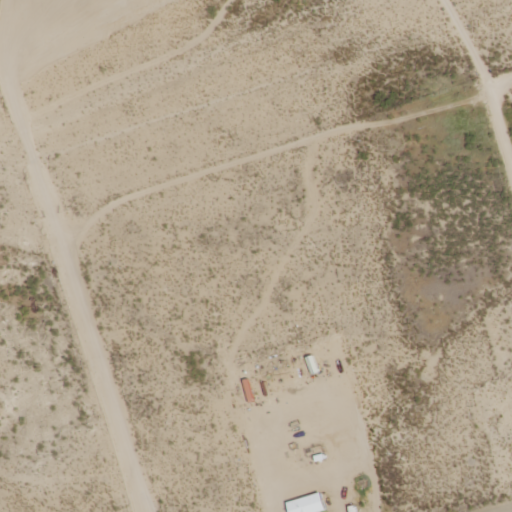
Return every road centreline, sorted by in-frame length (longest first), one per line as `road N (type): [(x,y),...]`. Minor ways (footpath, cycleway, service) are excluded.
road 1 (residential): [(134,511),(91,423),(90,355),(58,246)]
road 2 (residential): [(316,361),(91,423)]
road 3 (residential): [(387,511),(316,361)]
